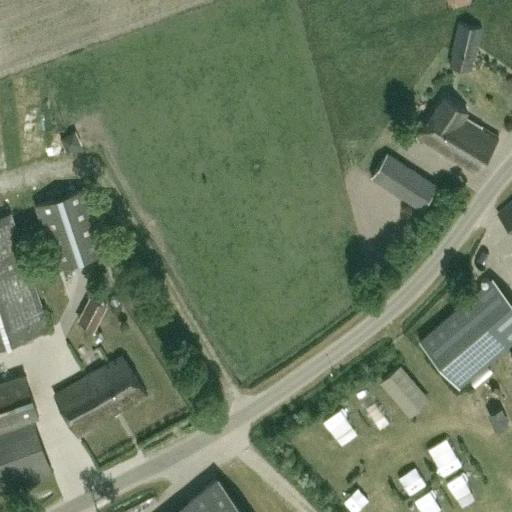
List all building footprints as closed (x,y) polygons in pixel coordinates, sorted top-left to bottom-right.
[(476,56),(483,27),(459,21),(452,50),(454,51),(451,64),(470,69),(474,55),(476,56)] [(475,172),(497,135),(464,115),(467,111),(444,96),(418,138),(475,172)] [(422,209),(439,184),(388,151),(372,177),(422,209)] [(58,266),(106,250),(85,188),(37,204),(58,266)] [(511,201),(499,212),(511,228),(511,201)] [(0,344),(50,328),(11,212),(0,215),(0,344)] [(461,387),(511,343),(511,297),(493,275),(418,338),(461,387)] [(79,433),(148,394),(123,355),(55,392),(79,433)] [(416,416),(435,402),(405,359),(385,373),(416,416)] [(0,429),(40,415),(26,373),(0,381),(0,429)] [(496,430),(511,424),(503,406),(488,412),(496,430)] [(340,412),(327,419),(339,442),(352,436),(340,412)] [(0,483),(2,490),(54,471),(36,419),(0,431),(0,483)] [(47,428),(56,454),(75,448),(66,422),(47,428)] [(457,434),(423,453),(438,478),(470,459),(457,434)] [(410,467),(420,489),(433,483),(424,461),(410,467)] [(453,489),(470,477),(463,468),(446,479),(453,489)] [(248,511),(220,476),(174,511),(248,511)] [(455,491),(461,500),(474,490),(467,481),(455,491)]
